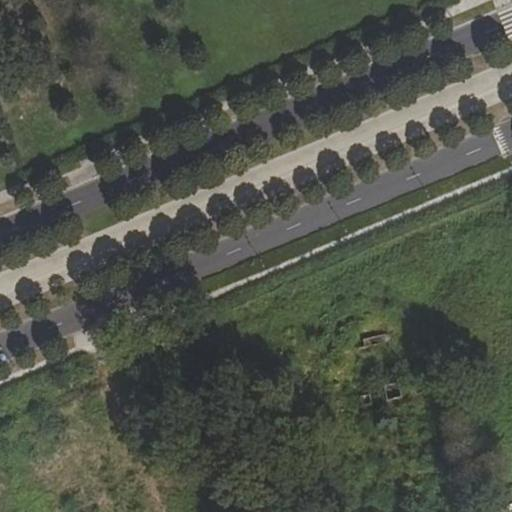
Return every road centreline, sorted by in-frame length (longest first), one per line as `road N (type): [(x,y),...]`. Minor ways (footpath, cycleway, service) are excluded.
road 1 (unclassified): [(511,25),(0,238)]
road 2 (unclassified): [(0,348),(511,135)]
road 3 (track): [(156,511),(76,315)]
